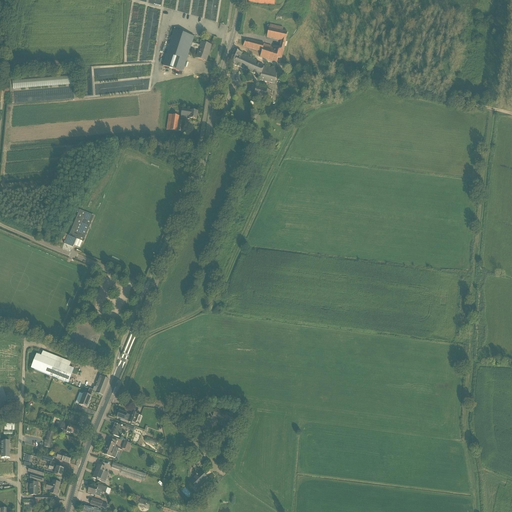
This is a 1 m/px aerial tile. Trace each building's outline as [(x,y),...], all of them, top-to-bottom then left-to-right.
[(278,58),(281,59),(285,42),(287,33),(282,32),(283,28),(270,24),(267,37),(280,41),(279,49),(273,47),(273,48),(271,47),(271,46),(264,44),(264,45),(246,40),(243,46),(255,50),(262,52),(260,57),(277,63),(278,58)] [(191,47),(192,43),(194,37),(174,31),(162,66),(183,72),(191,47)] [(200,46),(192,43),(191,47),(198,49),(196,58),(206,61),(211,46),(201,42),(200,46)] [(260,78),(259,80),(274,84),(278,70),(264,67),(256,63),(257,61),(242,54),(242,53),(235,50),(228,63),(260,78)] [(13,89),(73,85),(73,76),(12,81),(13,89)] [(268,89),(256,86),(253,95),(268,100),(271,91),(267,90),(268,89)] [(198,112),(182,110),(181,116),(187,117),(186,119),(190,120),(190,119),(197,120),(198,112)] [(183,132),(184,122),(178,121),(179,117),(169,115),(166,130),(177,132),(183,132)] [(94,216),(93,216),(88,213),(80,210),(76,219),(69,237),(67,236),(64,244),(73,248),(77,239),(78,239),(78,241),(83,243),(94,216)] [(71,363),(57,357),(43,351),(41,356),(37,354),(31,369),(50,376),(68,383),(74,369),(69,367),(71,363)] [(89,389),(88,394),(86,393),(85,395),(83,394),(79,405),(87,408),(92,397),(91,397),(92,392),(102,396),(109,380),(100,376),(95,388),(94,387),(93,390),(89,389)] [(236,416),(215,410),(213,417),(213,416),(220,418),(220,419),(226,421),(226,423),(225,422),(222,432),(229,434),(232,425),(231,424),(231,423),(234,424),(236,416)] [(119,411),(117,418),(120,419),(120,421),(124,422),(125,421),(131,424),(131,425),(134,426),(136,422),(133,421),(136,413),(132,412),(131,416),(127,414),(119,411)] [(122,426),(115,423),(112,429),(114,430),(112,435),(121,438),(123,433),(120,432),(122,426)] [(77,436),(80,429),(66,424),(64,431),(60,429),(58,432),(66,435),(67,432),(77,436)] [(50,449),(54,433),(49,431),(44,447),(50,449)] [(156,446),(157,440),(147,437),(145,442),(156,446)] [(116,445),(117,441),(112,439),(111,443),(107,442),(105,448),(107,449),(105,455),(111,457),(114,451),(118,452),(119,449),(115,447),(117,445),(116,445)] [(122,449),(129,451),(130,448),(129,448),(131,444),(125,442),(122,449)] [(69,463),(71,457),(68,456),(68,455),(61,453),(60,454),(58,454),(57,458),(62,460),(62,461),(69,463)] [(58,464),(52,462),(51,462),(49,469),(53,470),(53,469),(56,470),(54,475),(61,477),(62,476),(63,473),(64,469),(57,467),(58,464)] [(123,467),(113,463),(112,468),(121,471),(121,474),(144,481),(145,475),(123,467)] [(93,478),(101,481),(107,469),(98,466),(93,478)] [(44,483),(44,472),(29,468),(28,472),(31,473),(30,478),(30,479),(30,483),(35,483),(35,480),(44,483)] [(207,479),(200,472),(197,475),(196,475),(196,476),(196,477),(194,479),(193,478),(189,482),(196,489),(207,479)] [(57,496),(60,484),(53,482),(52,485),(47,483),(46,490),(51,491),(50,494),(57,496)] [(38,483),(35,483),(30,483),(30,496),(38,496),(38,483)] [(98,486),(98,488),(95,487),(94,488),(90,486),(88,493),(91,494),(91,495),(94,496),(94,495),(97,496),(99,497),(101,492),(105,494),(107,489),(98,486)] [(101,508),(103,503),(92,499),(90,505),(101,508)]
